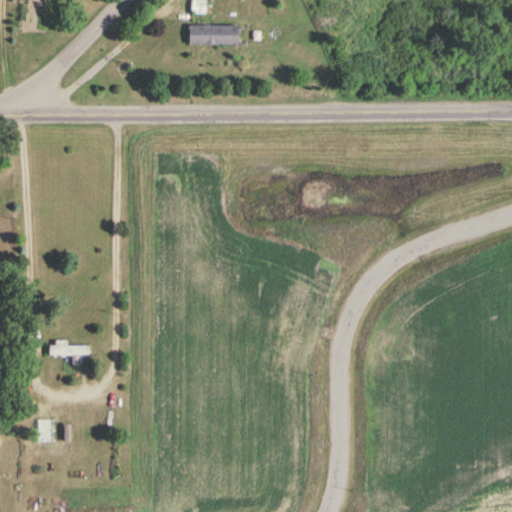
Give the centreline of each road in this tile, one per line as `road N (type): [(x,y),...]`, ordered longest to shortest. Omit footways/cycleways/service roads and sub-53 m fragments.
road 1 (tertiary): [(0,122),(511,112)]
road 2 (residential): [(511,211),(390,257),(356,300),(338,346),(328,511)]
road 3 (tertiary): [(0,103),(45,78),(127,0)]
